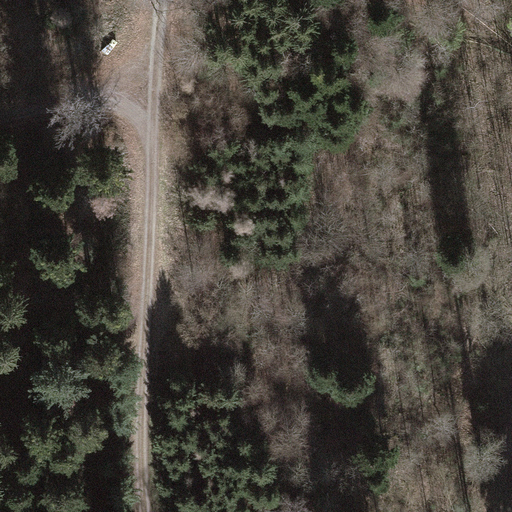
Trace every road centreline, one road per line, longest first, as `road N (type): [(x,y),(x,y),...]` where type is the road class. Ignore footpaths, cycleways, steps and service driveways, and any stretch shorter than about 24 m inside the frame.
road 1 (track): [(169,0),(157,147),(150,511)]
road 2 (track): [(0,113),(165,54)]
road 3 (track): [(492,511),(511,391)]
